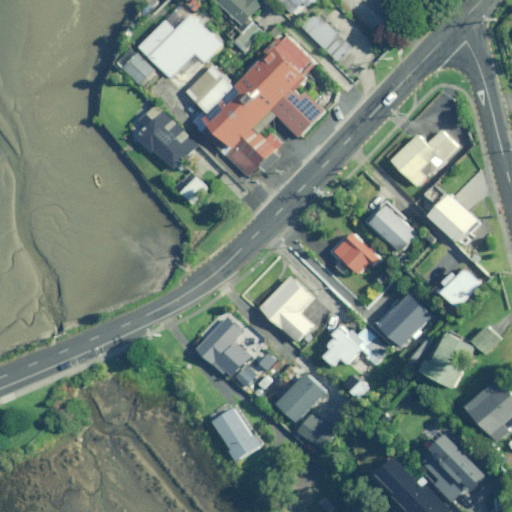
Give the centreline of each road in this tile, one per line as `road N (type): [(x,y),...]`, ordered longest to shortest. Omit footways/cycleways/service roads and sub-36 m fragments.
road 1 (residential): [(0,377),(161,308),(213,274),(453,27)]
road 2 (residential): [(453,27),(475,59),(511,188)]
